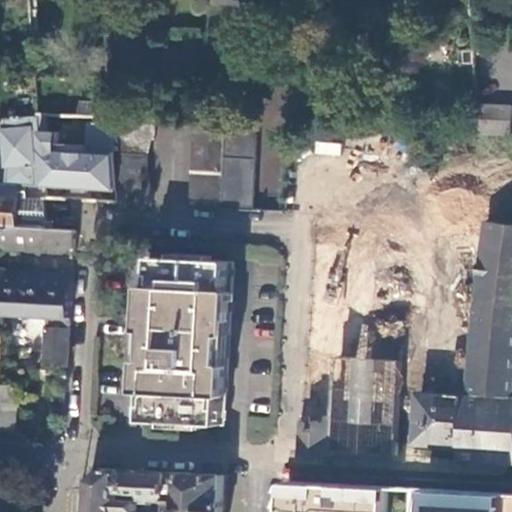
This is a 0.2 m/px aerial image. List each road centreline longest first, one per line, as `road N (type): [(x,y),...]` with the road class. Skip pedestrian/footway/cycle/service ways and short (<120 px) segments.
road 1 (residential): [(290,474),(302,226),(89,215)]
road 2 (residential): [(89,215),(75,457)]
road 3 (residential): [(290,474),(511,486)]
road 4 (residential): [(75,457),(290,474)]
